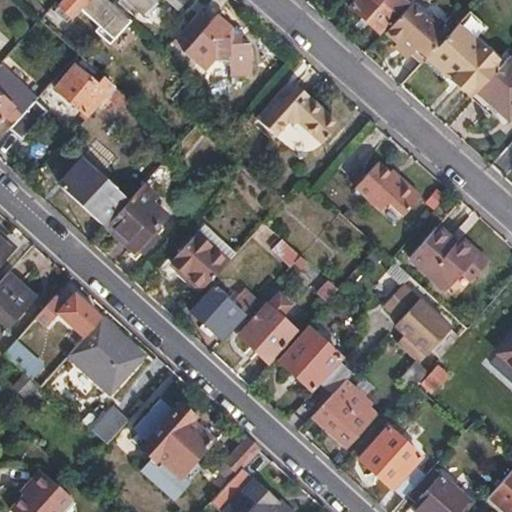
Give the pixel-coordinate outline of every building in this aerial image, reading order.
[(129,20),(107,0),(63,0),(58,6),(72,19),(80,9),(113,38),(129,20)] [(132,0),(143,10),(151,0),(170,0),(176,5),(181,0),(132,0)] [(355,0),(350,7),(378,32),(404,3),(400,0),(355,0)] [(407,3),(385,30),(400,45),(408,53),(411,56),(414,52),(425,62),(427,60),(450,34),(443,27),(428,12),(422,18),(418,14),(407,3)] [(197,11),(178,31),(189,41),(182,48),(204,67),(211,59),(229,60),(229,74),(248,75),(248,43),(232,42),(231,26),(215,12),(207,20),(197,11)] [(458,25),(450,34),(427,60),(425,62),(424,64),(444,82),(447,78),(470,98),(476,92),(501,64),(477,43),(486,32),(467,15),(458,25)] [(408,53),(400,45),(396,49),(404,57),(408,53)] [(411,56),(422,66),(424,64),(425,62),(414,52),(411,56)] [(92,68),(76,53),(71,58),(87,73),(92,68)] [(501,64),(476,92),(508,121),(511,116),(511,62),(506,58),(501,64)] [(78,119),(82,122),(98,104),(104,97),(113,87),(101,76),(93,85),(73,67),(54,88),(82,115),(78,119)] [(0,82),(0,119),(4,115),(13,123),(27,107),(0,82)] [(278,100),(260,119),(277,135),(289,122),(301,122),(325,145),(342,126),(297,86),(281,104),(278,100)] [(104,97),(109,101),(114,106),(118,101),(125,109),(131,103),(113,87),(104,97)] [(104,97),(98,104),(102,109),(109,101),(104,97)] [(27,107),(13,123),(9,128),(19,138),(44,110),(34,100),(27,107)] [(171,154),(163,163),(170,170),(178,161),(171,154)] [(62,188),(104,227),(105,226),(121,208),(110,196),(116,190),(82,159),(73,169),(76,173),(62,188)] [(376,162),(354,185),(379,207),(386,199),(403,214),(419,195),(403,180),(401,183),(376,162)] [(121,208),(105,226),(132,250),(164,215),(152,203),(157,198),(143,184),(121,208)] [(442,230),(415,259),(452,294),(470,275),(479,283),(492,268),(463,242),(459,247),(442,230)] [(0,234),(0,260),(13,246),(0,234)] [(170,262),(201,291),(226,263),(195,234),(170,262)] [(300,256),(281,239),(275,247),(293,264),(294,263),(300,256)] [(300,256),(294,263),(322,288),(328,281),(300,256)] [(9,273),(0,283),(0,337),(36,297),(9,273)] [(317,293),(325,301),(336,289),(328,281),(322,288),(317,293)] [(416,362),(418,364),(449,330),(402,286),(383,306),(399,321),(394,326),(404,335),(396,344),(416,362)] [(191,312),(222,341),(257,303),(244,290),(229,305),(213,289),(191,312)] [(99,319),(73,295),(64,305),(55,297),(52,299),(36,318),(46,327),(56,314),(82,338),(99,319)] [(239,336),(268,363),(296,333),(280,318),(290,307),(278,295),(268,306),(267,306),(239,336)] [(99,319),(82,338),(68,354),(109,391),(141,356),(99,319)] [(308,329),(279,361),(310,390),(340,359),(308,329)] [(511,338),(498,354),(511,366),(511,338)] [(15,342),(4,355),(9,358),(31,379),(32,380),(43,367),(15,342)] [(398,382),(409,393),(427,373),(418,364),(416,362),(398,382)] [(435,368),(429,374),(438,382),(444,376),(435,368)] [(438,382),(429,374),(425,379),(434,388),(438,382)] [(434,388),(425,379),(420,385),(429,393),(434,388)] [(342,383),(315,412),(324,419),(320,424),(345,447),(375,415),(342,383)] [(63,392),(57,398),(79,418),(85,412),(63,392)] [(161,401),(147,415),(196,458),(213,440),(193,422),(195,418),(179,403),(171,410),(166,405),(161,401)] [(113,409),(91,433),(106,446),(127,423),(113,409)] [(196,458),(147,415),(133,430),(145,441),(137,449),(149,460),(140,471),(171,499),(185,485),(178,478),(196,458)] [(359,459),(402,499),(405,497),(424,475),(414,466),(420,459),(388,428),(359,459)] [(246,437),(224,462),(238,474),(242,469),(260,450),(246,437)] [(38,477),(29,487),(16,501),(27,511),(55,511),(70,496),(40,469),(35,475),(38,477)] [(238,474),(212,501),(223,511),(222,511),(280,511),(275,507),(278,502),(242,469),(238,474)] [(424,475),(405,497),(414,504),(411,507),(416,511),(461,511),(469,504),(430,469),(424,475)] [(511,511),(511,472),(510,471),(488,495),(506,511),(511,511)] [(26,484),(29,487),(38,477),(35,475),(26,484)] [(275,507),(280,511),(290,511),(278,502),(275,507)]
